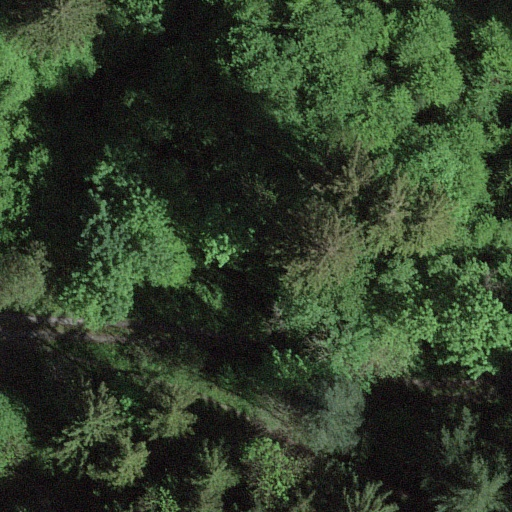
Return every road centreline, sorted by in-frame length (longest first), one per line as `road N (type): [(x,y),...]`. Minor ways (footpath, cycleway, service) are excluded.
road 1 (track): [(511,372),(396,384),(211,338),(0,314)]
road 2 (track): [(0,331),(210,406),(430,511)]
